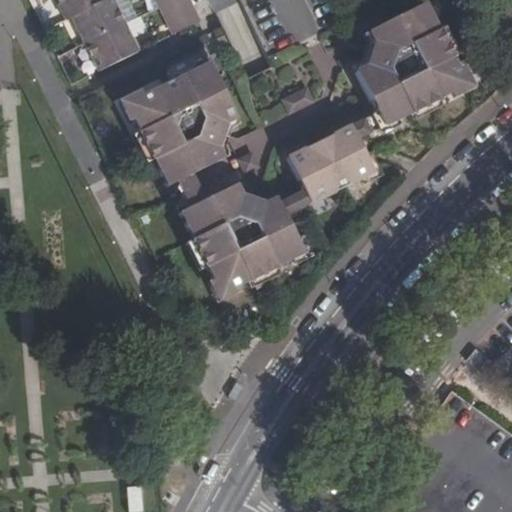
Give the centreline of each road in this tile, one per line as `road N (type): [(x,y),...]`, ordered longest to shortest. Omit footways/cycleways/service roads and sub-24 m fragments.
road 1 (tertiary): [(227,496),(289,389),(374,277),(511,142)]
road 2 (residential): [(345,511),(443,366),(511,292)]
road 3 (unknown): [(349,120),(292,13),(293,0)]
